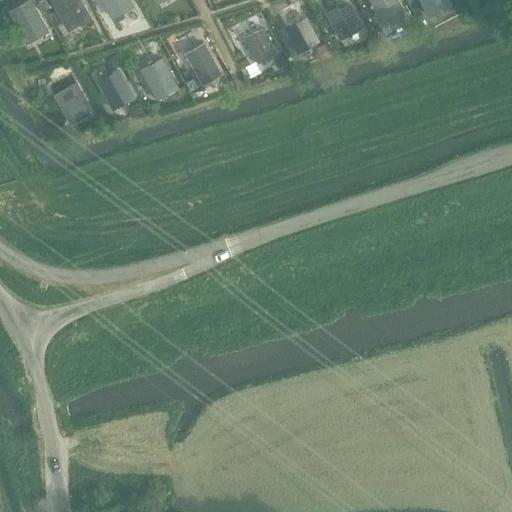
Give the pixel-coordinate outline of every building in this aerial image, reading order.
[(45,0),(40,0),(38,1),(44,10),(50,7),(45,0)] [(79,0),(54,0),(53,1),(68,29),(89,17),(79,0)] [(102,0),(111,16),(131,5),(128,0),(102,0)] [(370,0),(381,22),(402,11),(396,0),(370,0)] [(421,0),(429,15),(449,5),(447,0),(421,0)] [(27,40),(46,30),(30,1),(11,11),(27,40)] [(348,4),(338,9),(336,6),(326,11),(341,38),(361,27),(348,4)] [(298,52),(319,40),(306,16),(285,27),(298,52)] [(257,61),(275,52),(263,27),(245,36),(257,61)] [(202,84),(220,74),(204,43),(185,53),(202,84)] [(157,99),(178,87),(162,58),(140,70),(157,99)] [(99,81),(113,107),(132,97),(118,71),(99,81)] [(193,78),(186,82),(191,91),(198,87),(193,78)] [(76,82),(54,94),(70,123),(92,111),(76,82)]
